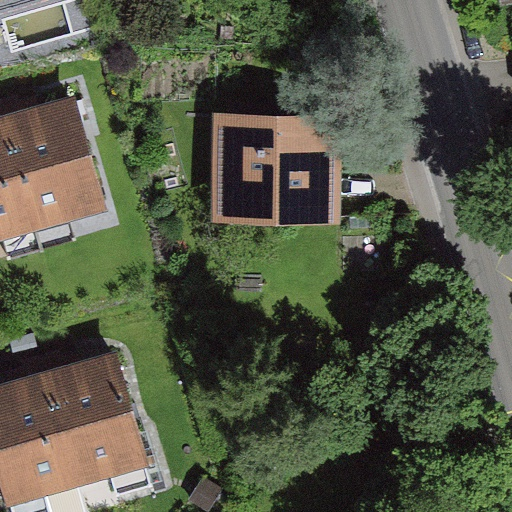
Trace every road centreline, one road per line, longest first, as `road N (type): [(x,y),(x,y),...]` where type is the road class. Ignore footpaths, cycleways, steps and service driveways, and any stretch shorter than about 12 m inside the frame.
road 1 (residential): [(411,0),(511,345)]
road 2 (motorway): [(511,427),(364,511)]
